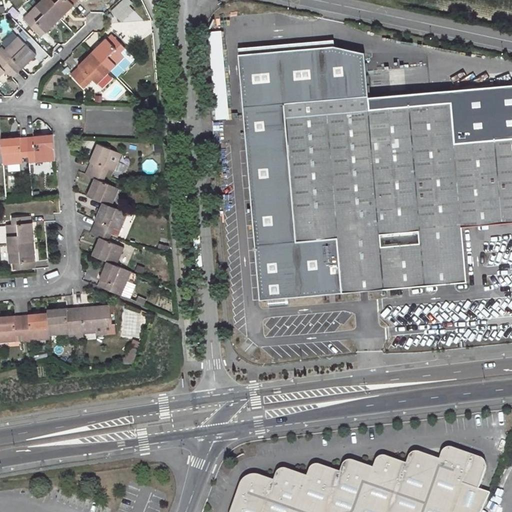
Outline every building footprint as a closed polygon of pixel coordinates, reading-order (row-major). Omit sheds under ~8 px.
[(61,20),(75,6),(79,1),(78,0),(43,0),(43,1),(61,20)] [(121,21),(135,9),(126,0),(120,0),(110,9),(121,21)] [(33,19),(28,24),(42,38),(61,20),(43,1),(29,15),(33,19)] [(126,58),(121,53),(126,49),(113,35),(94,53),(112,72),(126,58)] [(37,57),(19,38),(5,51),(2,49),(0,51),(0,56),(2,58),(5,61),(17,75),(37,57)] [(238,54),(260,301),(467,281),(460,227),(511,222),(511,137),(454,143),(450,102),(368,109),(363,53),(332,46),(238,54)] [(94,53),(80,66),(75,71),(72,74),(86,89),(94,80),(98,85),(112,72),(94,53)] [(6,72),(13,79),(17,75),(5,61),(5,69),(6,72)] [(35,138),(29,139),(30,158),(37,158),(37,163),(57,162),(55,136),(35,137),(35,138)] [(29,139),(12,140),(14,166),(24,165),(24,159),(30,158),(29,139)] [(12,140),(2,141),(4,158),(4,167),(14,166),(12,140)] [(92,163),(89,169),(107,177),(110,170),(116,173),(123,155),(100,145),(92,162),(92,163)] [(89,169),(86,175),(97,179),(88,198),(104,204),(113,207),(121,189),(105,182),(107,177),(89,169)] [(98,222),(95,228),(113,236),(116,229),(121,231),(129,214),(113,207),(104,204),(97,221),(98,222)] [(32,218),(18,219),(21,245),(35,243),(34,224),(33,224),(32,218)] [(13,228),(7,228),(8,246),(21,245),(18,219),(12,220),(13,228)] [(126,249),(110,241),(113,236),(95,228),(92,234),(102,239),(94,256),(109,263),(118,267),(126,249)] [(37,269),(36,262),(37,262),(35,243),(21,245),(23,271),(37,269)] [(21,245),(8,246),(10,266),(16,266),(16,272),(23,271),(21,245)] [(102,281),(100,287),(123,297),(133,273),(118,267),(109,263),(101,280),(102,281)] [(98,332),(97,327),(114,326),(113,306),(95,307),(95,311),(83,312),(83,308),(75,309),(77,328),(78,343),(86,342),(85,332),(98,332)] [(75,309),(49,310),(49,313),(52,336),(71,335),(71,329),(77,328),(75,309)] [(52,340),(52,336),(49,313),(27,315),(27,318),(28,336),(32,336),(32,341),(52,340)] [(22,318),(0,319),(0,345),(17,344),(16,338),(23,337),(22,318)] [(135,365),(141,350),(133,346),(125,366),(135,365)] [(307,479),(287,472),(286,472),(282,472),(280,473),(278,474),(277,475),(274,484),(250,476),(247,476),(244,478),(243,480),(232,511),(482,511),(491,493),(481,489),(489,467),(488,463),(487,460),(484,458),(452,448),(449,448),(447,448),(445,450),(440,461),(417,454),(414,453),(412,454),(410,456),(407,465),(385,458),(384,457),(380,458),(378,459),(377,461),(373,470),(351,463),(348,462),(347,463),(344,466),(340,475),(316,467),(314,467),(313,468),(311,469),(310,471),(307,479)]
